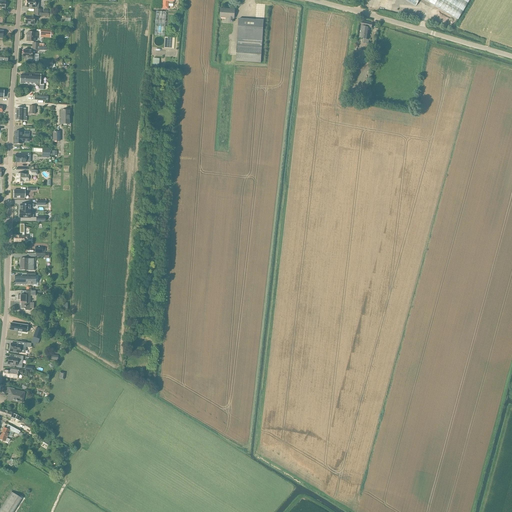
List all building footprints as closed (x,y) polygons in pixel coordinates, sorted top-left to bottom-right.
[(36,0),(34,0),(26,0),(26,7),(36,8),(36,0)] [(163,0),(163,2),(163,9),(168,9),(168,4),(172,4),(173,3),(173,2),(174,2),(173,0),(163,0)] [(424,0),(458,20),(461,16),(469,0),(405,0),(416,6),(419,0),(424,0)] [(221,9),(221,14),(221,18),(229,18),(228,22),(233,22),(233,18),(234,19),(235,10),(227,9),(227,10),(222,10),(222,9),(221,9)] [(164,36),(166,12),(156,11),(154,36),(164,36)] [(34,17),(31,17),(26,16),(25,24),(37,25),(37,19),(34,19),(34,17)] [(239,19),(238,39),(237,46),(236,61),(261,63),(262,40),(263,21),(239,19)] [(362,21),(361,26),(362,26),(360,38),(367,39),(370,28),(371,28),(372,24),(362,21)] [(27,42),(32,42),(35,42),(35,36),(37,36),(37,33),(27,33),(27,42)] [(23,50),(23,58),(27,59),(27,61),(34,62),(34,54),(32,54),(32,51),(23,50)] [(357,63),(366,64),(368,51),(359,50),(357,63)] [(20,84),(25,84),(40,85),(41,74),(25,73),(25,75),(21,75),(20,84)] [(25,117),(26,113),(26,109),(16,109),(15,121),(27,121),(27,117),(25,117)] [(69,125),(69,111),(64,111),(64,110),(63,110),(63,111),(61,111),(61,125),(69,125)] [(32,148),(32,150),(42,151),(42,154),(42,157),(49,158),(49,155),(51,156),(52,151),(50,150),(50,149),(42,149),(32,148)] [(15,163),(20,163),(30,163),(31,153),(21,152),(21,155),(16,155),(15,163)] [(24,174),(17,174),(17,182),(24,182),(28,182),(28,181),(29,181),(30,180),(31,179),(31,175),(37,175),(37,171),(30,171),(29,175),(24,175),(24,174)] [(13,198),(18,198),(25,199),(25,190),(19,190),(14,190),(13,198)] [(32,263),(32,259),(28,259),(20,259),(20,270),(28,270),(28,263),(32,263)] [(15,285),(34,285),(34,287),(38,287),(38,276),(35,276),(35,274),(27,274),(27,275),(23,275),(23,276),(15,276),(15,285)] [(25,311),(30,311),(30,309),(33,309),(34,303),(30,303),(30,296),(35,296),(35,291),(26,291),(26,295),(17,295),(17,300),(22,300),(22,302),(21,302),(21,309),(25,309),(25,311)] [(33,337),(39,339),(43,330),(36,327),(33,337)] [(10,351),(15,352),(20,353),(21,349),(25,350),(26,347),(30,348),(31,344),(19,342),(18,345),(11,344),(10,351)] [(7,365),(17,366),(20,366),(22,356),(16,355),(15,358),(8,357),(7,365)] [(18,374),(20,374),(22,374),(23,371),(18,371),(18,370),(10,369),(10,371),(3,371),(3,377),(17,379),(18,374)] [(60,372),(58,380),(64,382),(66,374),(60,372)] [(8,400),(10,401),(11,401),(12,400),(16,401),(17,402),(17,401),(21,402),(22,396),(24,397),(24,393),(14,390),(14,389),(6,387),(7,386),(1,385),(0,392),(0,395),(5,396),(6,393),(9,394),(8,400)] [(1,409),(0,410),(0,414),(10,418),(12,413),(5,411),(1,409)] [(12,413),(10,418),(14,419),(15,419),(20,422),(25,424),(24,425),(29,428),(32,429),(34,426),(34,425),(31,424),(27,422),(27,421),(22,419),(17,415),(12,413)] [(0,439),(3,441),(8,443),(10,440),(7,438),(7,436),(11,438),(14,432),(18,434),(20,431),(8,425),(6,429),(3,428),(0,435),(0,439)] [(13,511),(22,499),(11,492),(0,509),(0,511),(13,511)]
